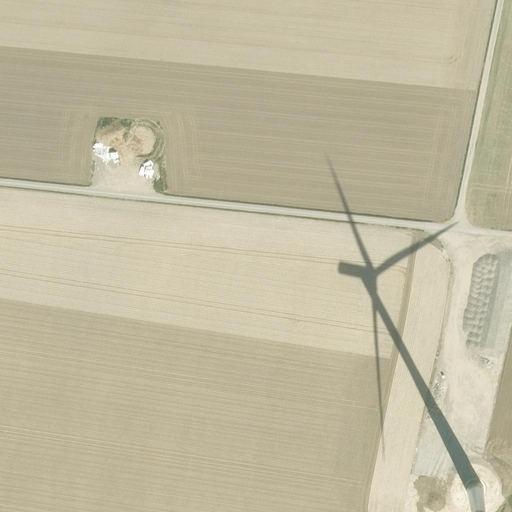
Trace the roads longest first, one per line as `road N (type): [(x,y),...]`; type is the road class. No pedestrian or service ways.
road 1 (unclassified): [(511,237),(0,183)]
road 2 (track): [(501,0),(418,474)]
